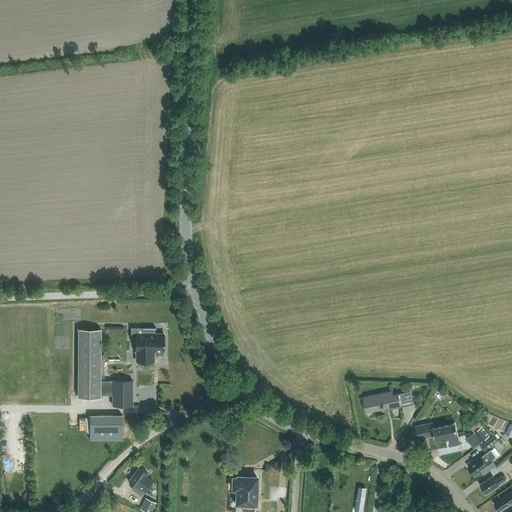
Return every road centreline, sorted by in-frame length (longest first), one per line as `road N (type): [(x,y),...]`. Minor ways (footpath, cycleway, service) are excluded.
road 1 (tertiary): [(238,383),(213,342),(187,252),(183,203),(199,0)]
road 2 (tertiary): [(468,511),(416,465),(300,429)]
road 3 (unclassified): [(96,483),(124,451),(238,383)]
